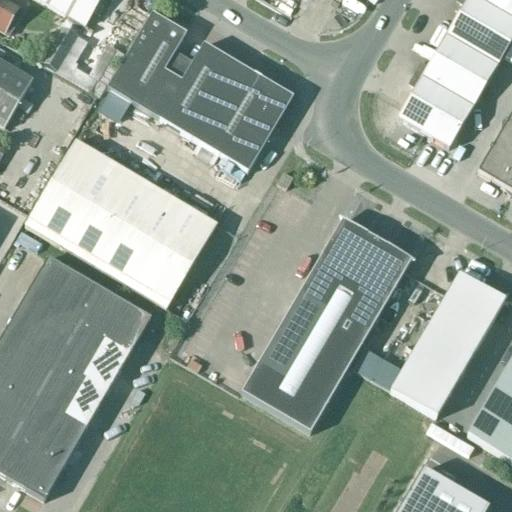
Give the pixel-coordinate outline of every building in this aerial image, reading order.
[(101,0),(27,0),(83,32),(101,0)] [(497,71),(511,44),(511,24),(470,0),(459,0),(456,6),(462,10),(445,41),(497,71)] [(511,0),(470,0),(511,24),(511,0)] [(10,28),(17,16),(7,11),(9,7),(0,1),(0,34),(9,40),(14,31),(10,28)] [(343,32),(359,27),(357,18),(341,22),(343,32)] [(158,125),(181,87),(163,76),(186,39),(151,19),(107,94),(158,125)] [(107,46),(125,30),(117,21),(104,33),(100,30),(95,34),(107,46)] [(76,42),(65,35),(44,70),(56,76),(76,42)] [(472,112),(497,71),(445,41),(427,71),(420,67),(414,78),(446,97),(472,112)] [(181,87),(158,125),(198,149),(218,161),(225,165),(219,174),(240,186),(245,177),(247,179),(292,103),(203,49),(181,87)] [(0,131),(4,134),(32,85),(0,66),(0,131)] [(422,138),(446,97),(414,78),(407,89),(414,93),(397,123),(422,138)] [(448,153),(472,112),(446,97),(422,138),(448,153)] [(511,164),(511,132),(505,128),(491,153),(511,164)] [(216,230),(127,177),(75,147),(24,231),(165,315),(216,230)] [(0,163),(0,172),(11,180),(25,159),(9,149),(0,163)] [(511,198),(511,195),(511,164),(491,153),(476,177),(511,198)] [(283,178),(276,189),(286,194),(292,183),(283,178)] [(310,439),(410,266),(341,226),(280,331),(240,399),(310,439)] [(77,330),(99,293),(47,263),(26,300),(77,330)] [(461,277),(390,398),(436,425),(507,303),(461,277)] [(212,291),(172,359),(240,399),(280,331),(212,291)] [(150,324),(127,310),(99,293),(77,330),(129,360),(150,324)] [(56,366),(77,330),(26,300),(4,336),(56,366)] [(108,397),(129,360),(77,330),(56,366),(108,397)] [(0,382),(35,403),(56,366),(4,336),(0,343),(0,382)] [(511,468),(511,363),(466,442),(511,468)] [(86,433),(108,397),(56,366),(35,403),(86,433)] [(0,431),(13,439),(35,403),(0,382),(0,431)] [(65,470),(86,433),(35,403),(13,439),(65,470)] [(0,462),(13,439),(0,431),(0,462)] [(0,480),(44,506),(65,470),(13,439),(0,462),(0,480)] [(486,511),(422,474),(399,511),(486,511)]
